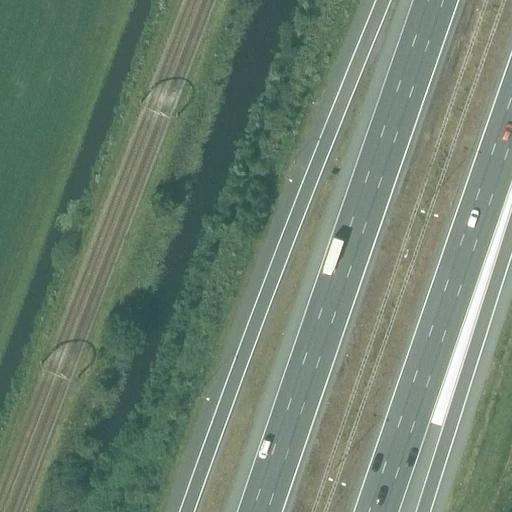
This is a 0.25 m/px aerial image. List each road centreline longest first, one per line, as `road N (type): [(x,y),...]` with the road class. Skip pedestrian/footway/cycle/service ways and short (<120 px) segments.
road 1 (motorway): [(384,0),(188,511)]
road 2 (motorway): [(438,0),(261,511)]
road 3 (motorway): [(377,511),(511,120)]
road 4 (motorway): [(423,511),(511,180)]
